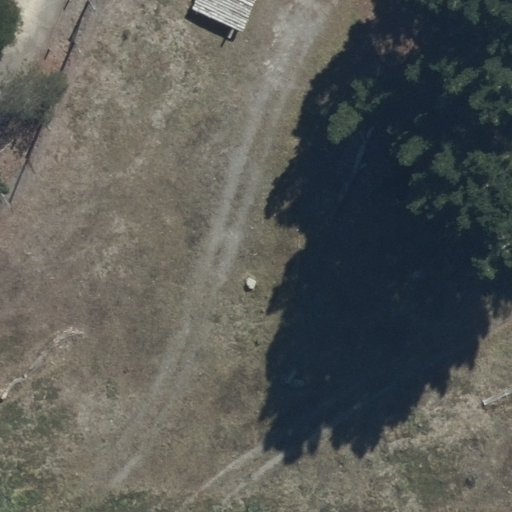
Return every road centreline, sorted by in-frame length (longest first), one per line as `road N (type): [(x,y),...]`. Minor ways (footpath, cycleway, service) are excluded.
road 1 (track): [(59,511),(125,457),(172,367),(207,251),(228,131),(276,22),(308,0)]
road 2 (track): [(511,301),(253,465),(204,511)]
